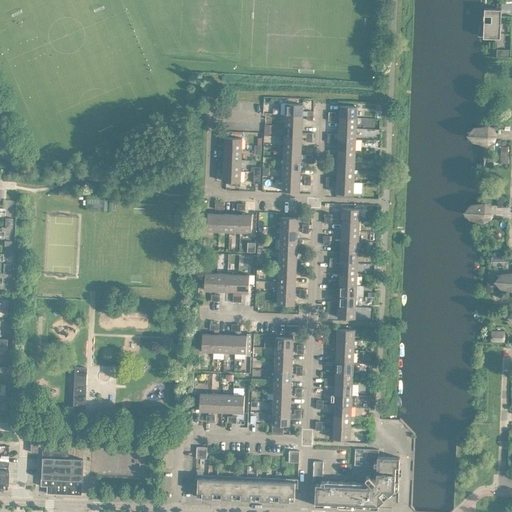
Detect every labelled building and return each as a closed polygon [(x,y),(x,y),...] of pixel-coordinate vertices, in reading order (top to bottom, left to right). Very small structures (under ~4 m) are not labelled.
[(483,38),(486,38),(501,38),(501,23),(499,23),(499,17),(501,17),(502,9),(485,9),(483,38)] [(286,103),(286,115),(303,115),(303,104),(286,103)] [(340,105),(339,117),(357,118),(357,106),(340,105)] [(286,115),(285,125),(302,126),(303,115),(286,115)] [(339,117),(339,128),(356,128),(357,118),(339,117)] [(285,125),(285,136),(302,137),(302,126),(285,125)] [(473,140),(482,141),(488,143),(495,139),(495,130),(489,126),(482,127),(473,128),(473,140)] [(339,128),(339,138),(356,139),(356,128),(339,128)] [(285,136),(284,147),(301,148),(302,137),(285,136)] [(225,137),(225,148),(242,149),(242,138),(232,137),(225,137)] [(339,138),(338,149),(355,150),(356,139),(339,138)] [(284,147),(284,158),(301,158),(301,148),(284,147)] [(225,148),(224,159),(241,160),(242,149),(225,148)] [(338,149),(338,160),(355,161),(355,150),(338,149)] [(284,158),(283,169),(300,169),(301,158),(284,158)] [(224,159),(224,170),(241,171),(241,160),(224,159)] [(338,160),(337,171),(354,172),(355,161),(338,160)] [(283,169),(283,179),(300,180),(300,169),(283,169)] [(241,171),(224,170),(223,181),(240,182),(241,171)] [(337,171),(337,182),(354,182),(354,172),(337,171)] [(300,180),(283,179),(282,191),(299,192),(300,180)] [(354,182),(337,182),(336,193),(353,194),(354,182)] [(492,207),(485,203),(470,205),(470,217),(484,220),(492,216),(492,207)] [(343,208),(342,219),(359,220),(360,209),(343,208)] [(207,230),(218,231),(219,214),(208,213),(207,230)] [(218,231),(229,231),(230,214),(219,214),(218,231)] [(229,231),(240,232),(241,214),(230,214),(229,231)] [(241,214),(240,232),(252,232),(252,215),(241,214)] [(281,216),(281,228),(298,228),(298,217),(281,216)] [(342,219),(342,230),(359,231),(359,220),(342,219)] [(281,228),(280,238),(297,239),(298,228),(281,228)] [(342,230),(341,241),(358,242),(359,231),(342,230)] [(280,238),(280,249),(297,250),(297,239),(280,238)] [(341,241),(341,252),(358,252),(358,242),(341,241)] [(280,249),(279,260),(297,261),(297,250),(280,249)] [(341,252),(340,263),(357,263),(358,252),(341,252)] [(279,260),(279,271),(296,272),(297,261),(279,260)] [(340,263),(340,274),(357,274),(357,263),(340,263)] [(279,271),(279,282),(296,282),(296,272),(279,271)] [(205,290),(216,290),(217,273),(205,273),(205,290)] [(216,290),(227,291),(228,274),(217,273),(216,290)] [(500,285),(500,287),(511,289),(511,273),(507,274),(497,276),(497,284),(500,285)] [(233,291),(238,291),(238,274),(228,274),(227,291),(233,291)] [(238,274),(238,291),(249,292),(250,275),(238,274)] [(340,274),(339,284),(357,285),(357,274),(340,274)] [(279,282),(278,292),(295,293),(296,282),(279,282)] [(339,284),(339,295),(356,296),(357,285),(339,284)] [(295,293),(278,292),(278,304),(295,305),(295,293)] [(339,295),(338,306),(356,307),(356,296),(339,295)] [(356,307),(338,306),(338,317),(355,318),(356,307)] [(338,328),(337,340),(354,340),(355,329),(338,328)] [(498,332),(498,336),(493,335),(492,341),(504,341),(505,332),(498,332)] [(202,351),(213,351),(214,334),(203,334),(202,351)] [(213,351),(224,352),(225,335),(218,334),(214,334),(213,351)] [(224,352),(235,352),(236,335),(225,335),(224,352)] [(236,335),(235,352),(246,353),(247,335),(236,335)] [(276,337),(276,348),(293,349),(293,337),(276,337)] [(337,340),(337,350),(354,351),(354,340),(337,340)] [(276,348),(275,359),(292,360),(293,349),(276,348)] [(337,350),(336,361),(353,362),(354,351),(337,350)] [(363,352),(363,360),(371,361),(371,353),(363,352)] [(275,359),(275,370),(292,370),(292,360),(275,359)] [(336,361),(336,372),(353,373),(353,362),(336,361)] [(74,367),(72,410),(85,410),(87,368),(74,367)] [(275,370),(274,380),(291,381),(292,370),(275,370)] [(336,372),(335,383),(352,384),(353,373),(336,372)] [(274,380),(274,391),(291,392),(291,381),(274,380)] [(335,383),(335,394),(352,395),(352,384),(335,383)] [(274,391),(273,402),(290,403),(291,392),(274,391)] [(199,410),(211,411),(211,394),(200,393),(199,408),(199,410)] [(211,411),(222,411),(222,394),(211,394),(211,411)] [(222,411),(232,412),(233,395),(222,394),(222,411)] [(335,394),(334,405),(352,406),(357,406),(357,395),(352,395),(335,394)] [(233,395),(232,412),(244,412),(244,395),(233,395)] [(273,402),(273,413),(294,414),(295,409),(290,409),(290,403),(273,402)] [(334,405),(334,416),(351,416),(352,406),(334,405)] [(294,414),(273,413),(272,434),(283,434),(284,425),(290,425),(290,418),(294,419),(294,418),(294,414)] [(334,416),(333,427),(351,427),(351,416),(334,416)] [(351,427),(333,427),(333,438),(350,439),(351,427)] [(196,458),(206,459),(207,447),(197,446),(196,458)] [(377,457),(378,457),(379,449),(355,448),(355,465),(374,466),(374,463),(377,463),(377,457)] [(67,458),(68,451),(42,450),(40,486),(49,486),(48,494),(81,495),(83,459),(67,458)] [(289,462),(299,462),(299,451),(289,450),(289,462)] [(316,483),(316,484),(315,505),(378,508),(379,504),(394,490),(398,490),(400,457),(378,457),(377,457),(377,463),(374,463),(374,466),(377,466),(377,477),(374,477),(372,478),(369,475),(368,475),(366,476),(366,478),(369,481),(367,482),(367,485),(356,485),(357,482),(352,482),(352,485),(343,484),(343,481),(339,481),(339,484),(325,483),(325,480),(322,480),(322,483),(316,483)] [(0,488),(7,489),(8,461),(0,460),(0,488)] [(322,483),(322,480),(323,461),(314,461),(313,484),(316,484),(316,483),(322,483)] [(197,497),(246,499),(247,479),(241,479),(242,476),(233,476),(233,479),(222,478),(222,475),(214,475),(214,478),(203,478),(203,475),(196,474),(195,485),(198,485),(197,497)] [(247,479),(246,499),(295,501),(295,489),(298,489),(298,479),(291,478),(290,481),(280,481),(280,478),(271,477),(271,480),(266,480),(261,480),(261,477),(252,477),(252,480),(247,479)]
